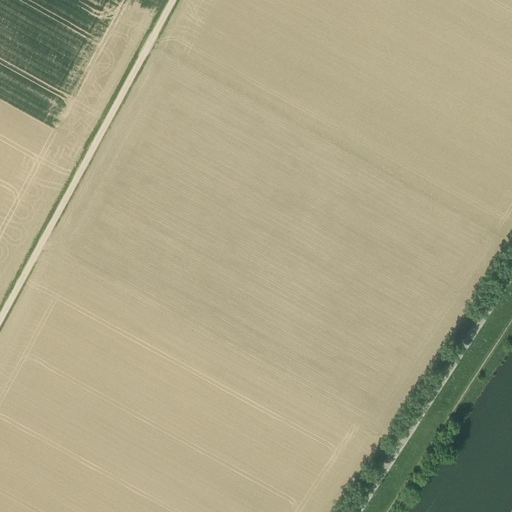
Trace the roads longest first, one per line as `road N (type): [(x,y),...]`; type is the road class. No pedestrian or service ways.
road 1 (unclassified): [(0,322),(173,0)]
road 2 (tertiary): [(355,511),(511,271)]
